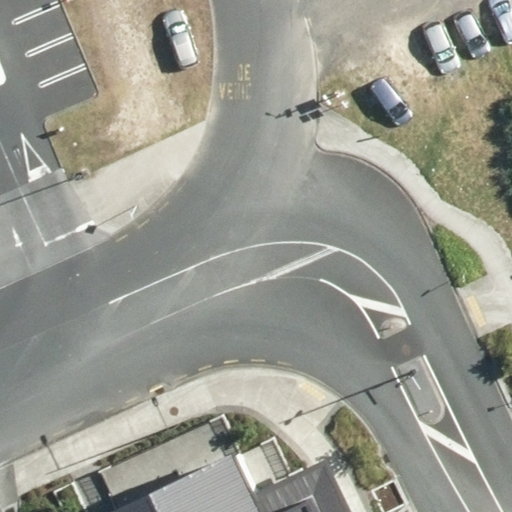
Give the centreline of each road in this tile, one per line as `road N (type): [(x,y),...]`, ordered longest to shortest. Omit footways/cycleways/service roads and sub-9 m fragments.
road 1 (residential): [(250,266),(320,261),(350,271),(370,291),(484,511)]
road 2 (unclassified): [(0,373),(250,266)]
